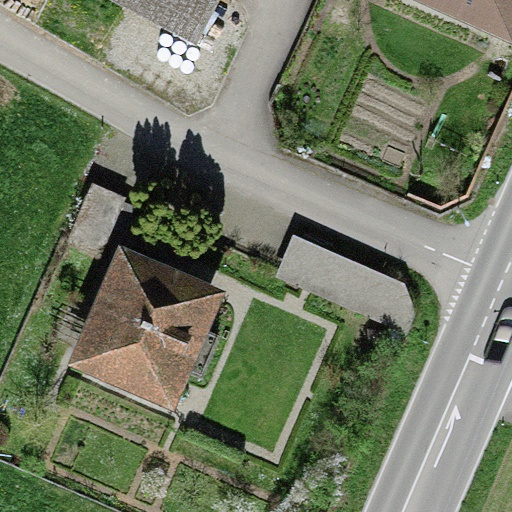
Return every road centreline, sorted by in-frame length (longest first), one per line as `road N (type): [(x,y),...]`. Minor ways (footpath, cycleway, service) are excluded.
road 1 (residential): [(505,280),(219,157),(0,38)]
road 2 (primary): [(406,511),(505,280)]
road 3 (track): [(282,0),(219,157)]
